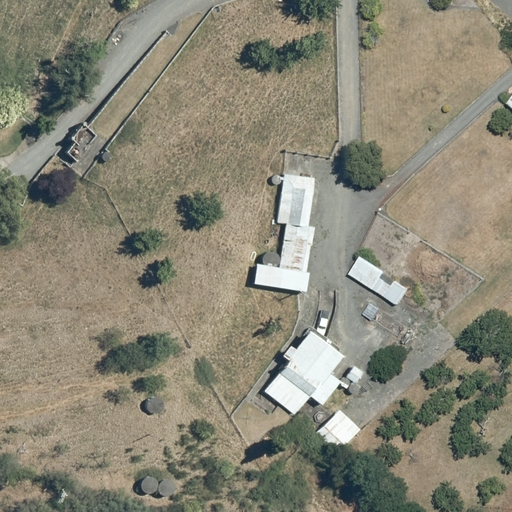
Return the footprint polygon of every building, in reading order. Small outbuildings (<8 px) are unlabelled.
[(284,224),(306,227),(313,177),(282,173),(276,223),(284,224)] [(310,227),(284,224),(278,266),(255,263),(252,284),(302,291),(309,233),(310,227)] [(397,304),(409,286),(397,279),(393,284),(380,276),(384,271),(361,256),(349,274),(397,304)] [(339,354),(306,330),(261,392),(293,415),(306,397),(307,396),(308,397),(320,405),(337,381),(326,373),(339,354)] [(358,429),(337,409),(311,437),(331,457),(358,429)]
